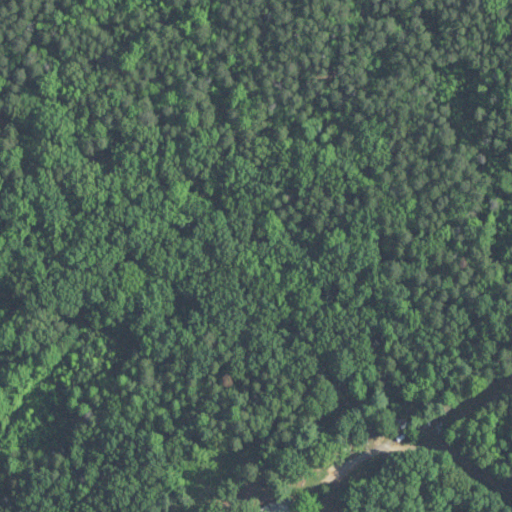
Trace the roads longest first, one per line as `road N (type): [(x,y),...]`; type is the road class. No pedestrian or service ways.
road 1 (residential): [(145,479),(511,356)]
road 2 (residential): [(511,481),(467,451),(374,451)]
